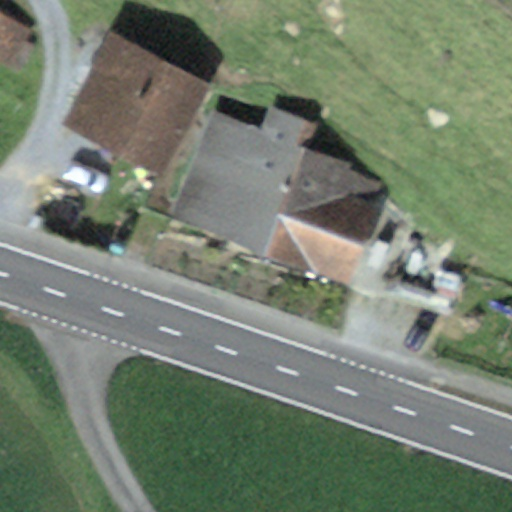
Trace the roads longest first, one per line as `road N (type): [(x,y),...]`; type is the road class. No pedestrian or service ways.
road 1 (primary): [(0,272),(511,445)]
road 2 (track): [(145,511),(86,398),(75,296)]
